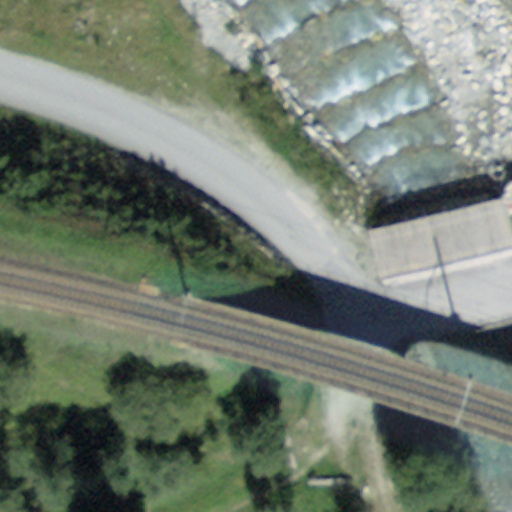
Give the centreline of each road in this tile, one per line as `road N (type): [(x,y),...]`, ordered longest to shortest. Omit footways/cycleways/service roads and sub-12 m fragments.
road 1 (unclassified): [(338,303),(264,196),(94,112),(0,81)]
road 2 (unclassified): [(338,303),(394,305),(511,279)]
